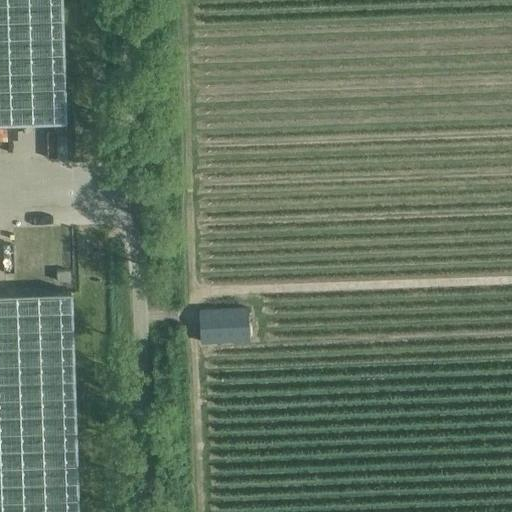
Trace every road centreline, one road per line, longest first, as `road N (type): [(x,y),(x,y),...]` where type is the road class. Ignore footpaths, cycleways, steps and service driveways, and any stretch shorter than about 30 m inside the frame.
road 1 (unclassified): [(132,511),(113,0)]
road 2 (unknown): [(0,181),(120,193)]
